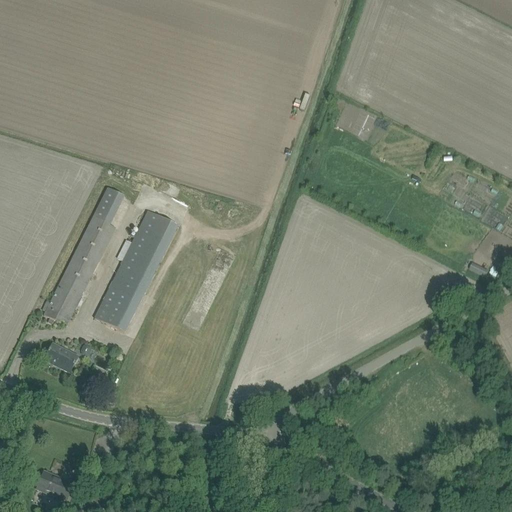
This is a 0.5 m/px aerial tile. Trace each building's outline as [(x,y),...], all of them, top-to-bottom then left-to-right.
[(178,228),(148,214),(99,311),(95,320),(124,334),(129,326),(178,228)] [(50,304),(46,313),(44,317),(49,319),(54,321),(66,328),(115,230),(110,227),(94,218),(93,218),(50,304)] [(129,251),(123,248),(117,259),(123,263),(129,251)] [(473,264),(470,271),(484,279),(488,272),(473,264)] [(449,292),(437,298),(440,306),(452,300),(449,292)] [(45,362),(70,374),(78,358),(53,345),(45,362)] [(87,345),(85,346),(83,347),(81,351),(82,356),(86,357),(89,356),(91,351),(90,347),(89,347),(87,345)] [(66,503),(73,485),(44,473),(37,490),(66,503)]
